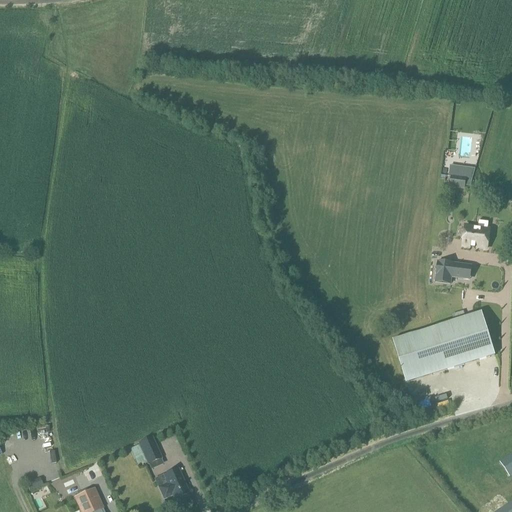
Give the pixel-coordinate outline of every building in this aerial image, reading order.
[(458,163),(467,163),(468,145),(459,145),(458,163)] [(450,188),(464,190),(465,182),(472,182),(474,172),(452,170),(450,188)] [(489,229),(465,227),(463,247),(487,249),(488,247),(489,246),(490,241),(488,239),(489,229)] [(472,269),(437,265),(434,288),(449,289),(450,282),(470,285),(472,269)] [(397,338),(409,381),(498,355),(486,312),(397,338)] [(152,438),(139,444),(148,465),(161,459),(152,438)] [(511,454),(500,462),(510,477),(511,475),(511,454)] [(166,480),(157,484),(164,499),(173,495),(174,498),(180,495),(181,497),(187,494),(186,493),(188,492),(178,470),(164,476),(166,480)] [(100,511),(99,509),(100,509),(93,491),(77,498),(83,511),(100,511)] [(511,511),(511,501),(495,511),(511,511)]
